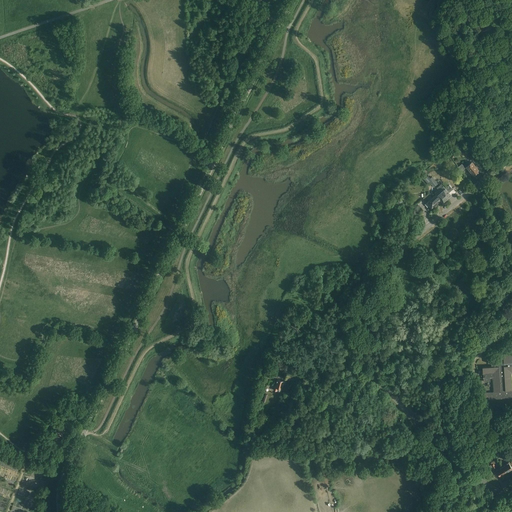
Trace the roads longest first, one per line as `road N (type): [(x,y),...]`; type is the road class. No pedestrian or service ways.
road 1 (unclassified): [(511,501),(460,464),(372,378),(341,325),(374,269),(511,155)]
road 2 (tertiary): [(294,0),(84,433)]
road 3 (track): [(336,511),(315,459),(247,449)]
